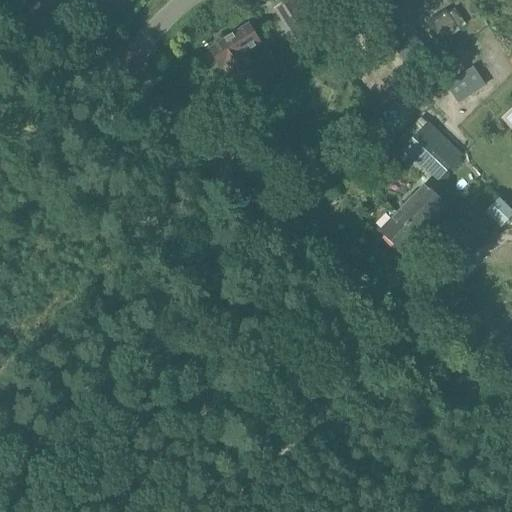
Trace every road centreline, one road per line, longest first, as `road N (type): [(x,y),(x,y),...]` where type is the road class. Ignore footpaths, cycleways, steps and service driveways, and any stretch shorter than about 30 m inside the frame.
road 1 (unknown): [(511,462),(410,368),(0,107)]
road 2 (unclassified): [(511,420),(117,74)]
